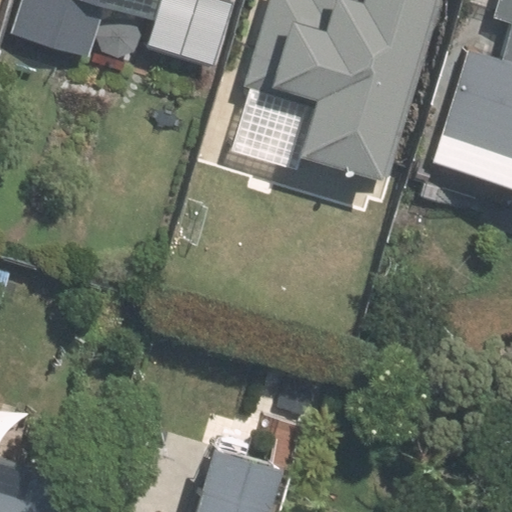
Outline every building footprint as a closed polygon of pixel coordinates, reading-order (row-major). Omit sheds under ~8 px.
[(20,0),(11,34),(89,57),(104,8),(154,22),(160,0),(20,0)] [(297,0),(296,6),(425,44),(437,0),(297,0)] [(511,0),(475,0),(474,4),(493,10),(481,51),(490,54),(473,110),(511,120),(511,147),(511,148),(511,0)] [(257,511),(272,459),(203,440),(183,511),(257,511)] [(72,511),(84,475),(0,450),(0,511),(72,511)]
